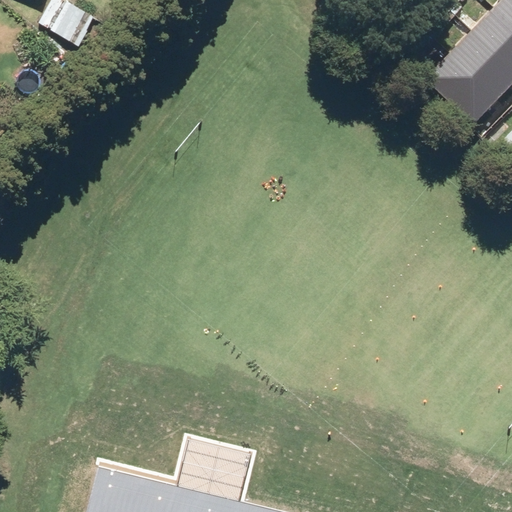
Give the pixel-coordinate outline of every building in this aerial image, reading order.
[(63,0),(52,0),(38,24),(78,49),(96,20),(63,0)] [(511,0),(500,0),(428,78),(473,120),(511,78),(511,0)] [(22,32),(6,43),(33,86),(59,69),(41,40),(31,47),(22,32)] [(511,130),(496,148),(511,162),(511,130)] [(253,511),(86,473),(76,511),(253,511)]
